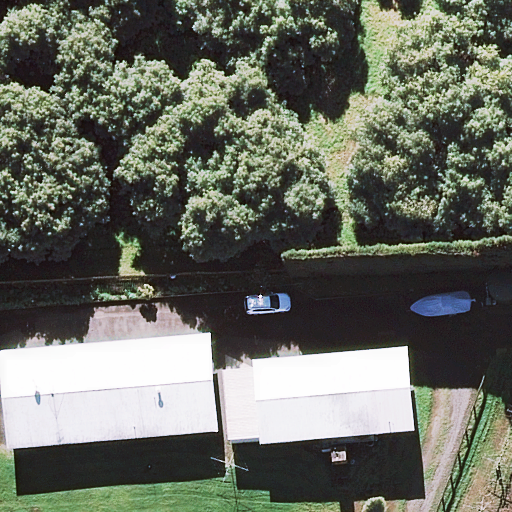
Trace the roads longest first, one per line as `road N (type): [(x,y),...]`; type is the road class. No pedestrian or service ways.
road 1 (track): [(0,344),(393,319)]
road 2 (track): [(393,319),(431,330),(464,368),(467,420),(431,511)]
